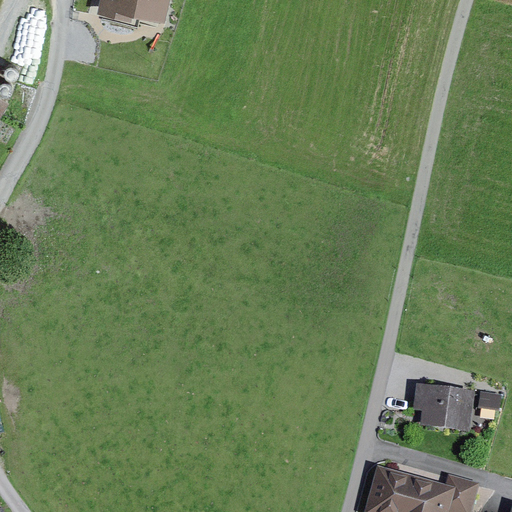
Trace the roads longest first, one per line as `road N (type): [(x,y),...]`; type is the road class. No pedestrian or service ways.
road 1 (unclassified): [(347,511),(467,0)]
road 2 (residential): [(0,193),(43,112),(63,0)]
